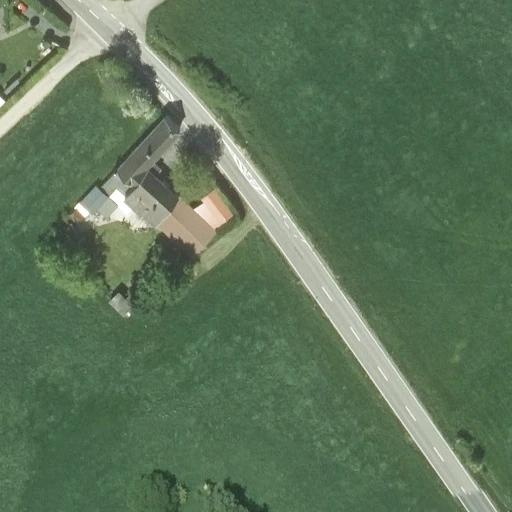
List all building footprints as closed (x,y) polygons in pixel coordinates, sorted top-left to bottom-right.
[(134,180),(149,164),(156,171),(162,164),(153,156),(178,129),(164,116),(119,166),(134,180)] [(171,150),(161,161),(167,167),(177,156),(171,150)] [(149,164),(134,180),(125,190),(135,199),(190,249),(213,223),(194,205),(156,171),(149,164)] [(135,199),(125,190),(134,180),(119,166),(101,186),(115,197),(126,208),(135,199)] [(101,186),(97,182),(83,199),(90,204),(94,208),(97,204),(104,210),(115,197),(101,186)] [(204,197),(194,205),(213,223),(231,205),(216,185),(202,193),(204,197)] [(90,204),(83,199),(70,213),(77,219),(90,204)] [(79,237),(74,221),(60,225),(65,241),(79,237)]
